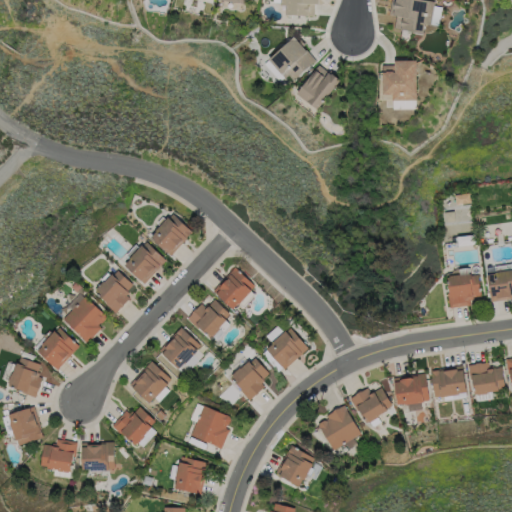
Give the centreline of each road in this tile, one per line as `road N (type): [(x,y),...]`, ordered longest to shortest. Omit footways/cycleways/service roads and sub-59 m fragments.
road 1 (residential): [(347,361),(310,306),(203,200),(137,170),(34,146)]
road 2 (residential): [(234,511),(273,407),(347,361),(511,330)]
road 3 (residential): [(81,399),(235,231)]
